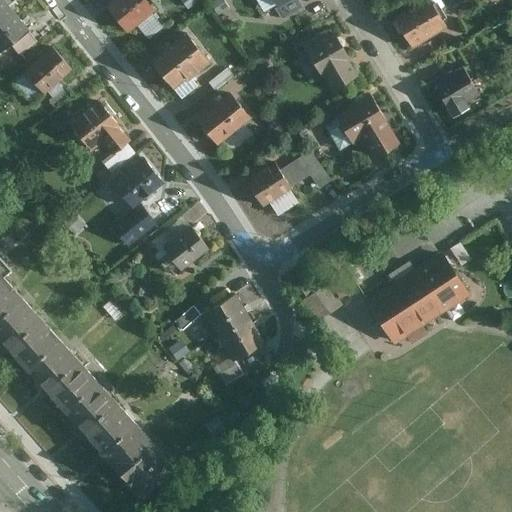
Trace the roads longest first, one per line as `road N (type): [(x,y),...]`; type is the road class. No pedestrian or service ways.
road 1 (residential): [(59,0),(263,265)]
road 2 (residential): [(263,265),(437,151)]
road 3 (residential): [(347,0),(437,151)]
